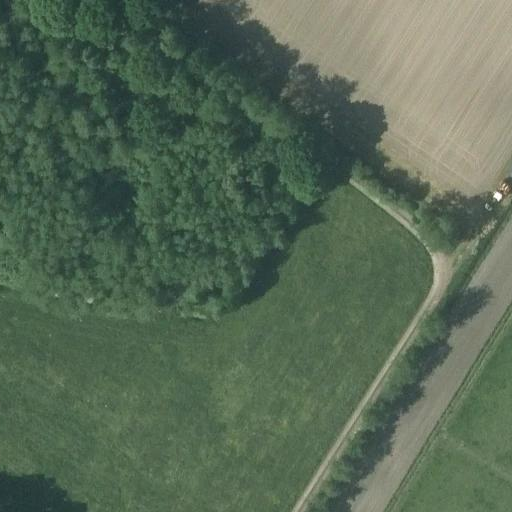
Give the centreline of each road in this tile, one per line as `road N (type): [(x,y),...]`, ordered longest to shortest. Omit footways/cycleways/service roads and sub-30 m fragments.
road 1 (track): [(146,0),(162,48),(428,235),(446,277),(304,511)]
road 2 (track): [(511,254),(355,511)]
